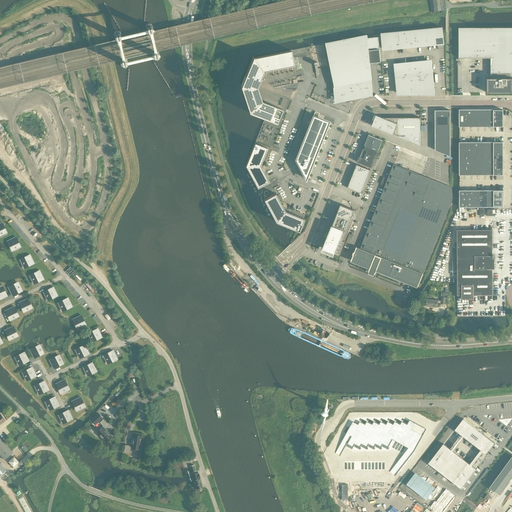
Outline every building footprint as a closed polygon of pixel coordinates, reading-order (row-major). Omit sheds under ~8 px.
[(442,11),(440,0),(432,0),(430,0),(431,12),(434,12),(442,11)] [(145,27),(152,58),(153,58),(154,59),(154,60),(155,60),(156,60),(157,59),(158,59),(159,58),(159,57),(159,56),(152,26),(152,25),(151,24),(150,24),(149,24),(148,24),(147,24),(146,25),(145,26),(145,27)] [(511,78),(509,78),(509,73),(511,72),(511,27),(459,28),(459,58),(491,58),(496,62),(491,68),(491,78),(487,78),(487,93),(511,92),(511,78)] [(153,31),(152,28),(114,37),(114,39),(153,31)] [(442,28),(434,29),(436,44),(443,43),(442,31),(442,28)] [(434,29),(427,30),(428,45),(436,44),(434,29)] [(419,30),(412,31),(413,46),(421,45),(419,30)] [(427,30),(419,30),(421,45),(428,45),(427,30)] [(114,35),(121,65),(121,66),(122,67),(123,67),(124,68),(125,68),(126,67),(127,67),(127,66),(128,65),(128,64),(120,33),(120,32),(119,32),(118,31),(117,31),(116,31),(115,32),(114,33),(114,34),(114,35)] [(412,31),(404,32),(406,47),(413,46),(412,31)] [(404,32),(397,33),(398,48),(406,47),(404,32)] [(391,48),(389,33),(382,34),(382,36),(383,49),(391,48)] [(397,33),(389,33),(391,48),(398,48),(397,33)] [(336,99),(343,99),(343,100),(351,99),(350,98),(358,97),(365,96),(365,95),(372,94),(371,80),(372,80),(370,63),(381,62),(378,37),(368,38),(368,36),(326,44),(334,85),(335,96),(336,99)] [(249,113),(265,119),(255,143),(245,166),(248,171),(244,173),(268,218),(272,216),(275,221),(295,231),(300,233),(304,220),(303,219),(305,215),(288,208),(290,205),(289,205),(283,203),(281,200),(281,201),(280,202),(276,195),(270,183),(264,173),(266,168),(267,168),(264,166),(290,99),(293,100),(297,89),(284,89),(283,86),(304,82),(304,81),(298,83),(297,79),(294,65),(291,50),(254,58),(253,56),(241,87),(249,113)] [(159,56),(158,53),(120,62),(120,65),(159,56)] [(431,61),(424,62),(425,77),(433,76),(432,68),(431,61)] [(418,77),(425,77),(424,62),(416,63),(418,77)] [(404,79),(411,78),(409,63),(402,64),(404,79)] [(411,78),(418,77),(416,63),(409,63),(411,78)] [(395,72),(396,80),(403,79),(404,79),(402,64),(395,65),(395,72)] [(433,76),(425,77),(427,93),(434,93),(433,85),(434,85),(433,76)] [(419,93),(418,77),(411,78),(412,93),(419,93)] [(418,77),(419,93),(426,93),(427,93),(425,77),(418,77)] [(412,93),(411,78),(404,79),(403,79),(405,93),(412,93)] [(405,93),(403,79),(396,80),(397,90),(398,93),(405,93)] [(435,110),(435,150),(450,156),(450,110),(435,110)] [(494,110),(494,118),(503,118),(503,110),(494,110)] [(411,141),(420,145),(420,118),(383,118),(379,117),(376,115),(375,119),(372,126),(396,135),(411,135),(411,141)] [(310,166),(327,122),(313,117),(295,160),(305,179),(310,166)] [(503,118),(494,118),(494,127),(503,127),(503,118)] [(369,134),(358,162),(372,167),(382,140),(382,141),(383,140),(369,135),(369,134)] [(348,188),(361,193),(371,170),(357,165),(357,164),(347,188),(348,188)] [(376,274),(377,272),(417,288),(418,286),(423,273),(452,199),(452,188),(451,187),(439,182),(436,181),(394,165),(388,179),(384,178),(381,184),(385,187),(360,249),(357,248),(357,247),(354,252),(353,254),(351,260),(352,261),(351,262),(370,270),(369,272),(370,272),(369,274),(375,276),(375,274),(376,274)] [(503,190),(494,190),(494,199),(503,199),(503,190)] [(503,199),(494,199),(494,207),(503,207),(503,199)] [(332,228),(326,242),(325,245),(326,245),(323,252),(324,253),(328,254),(335,257),(336,254),(339,256),(357,211),(341,205),(332,228)] [(462,296),(462,300),(474,300),(474,295),(493,295),(493,269),(495,270),(495,259),(493,259),(493,256),(493,251),(492,230),(457,230),(457,251),(458,271),(456,268),(455,248),(452,248),(453,268),(453,275),(458,275),(458,296),(462,296)] [(10,244),(13,250),(19,246),(16,241),(17,240),(16,237),(7,241),(8,244),(10,244)] [(21,260),(24,267),(30,264),(31,265),(34,264),(30,255),(27,256),(27,257),(21,260)] [(31,276),(34,283),(40,280),(41,281),(44,279),(39,270),(36,272),(37,273),(31,276)] [(8,287),(13,296),(16,294),(15,293),(21,290),(18,284),(12,286),(11,285),(8,287)] [(48,299),(54,296),(55,298),(58,296),(53,287),(50,289),(51,290),(45,293),(48,299)] [(441,301),(439,300),(432,299),(432,297),(425,296),(424,301),(427,302),(426,306),(438,308),(439,303),(441,303),(441,304),(445,304),(446,298),(442,297),(441,301)] [(21,305),(24,311),(31,308),(28,302),(29,301),(28,298),(19,303),(20,306),(21,305)] [(59,303),(63,310),(69,307),(69,308),(72,307),(68,298),(65,299),(65,300),(59,303)] [(8,313),(11,319),(17,316),(14,310),(16,310),(14,307),(5,311),(7,314),(8,313)] [(75,322),(78,328),(84,325),(82,319),(83,318),(81,315),(72,319),(74,323),(75,322)] [(10,339),(17,336),(14,330),(15,329),(13,326),(4,331),(6,334),(7,333),(10,339)] [(89,334),(92,341),(98,338),(99,339),(102,337),(98,328),(95,330),(95,331),(89,334)] [(77,350),(80,357),(86,354),(86,355),(89,354),(85,345),(82,346),(82,347),(77,350)] [(30,349),(34,358),(37,357),(37,356),(43,353),(39,346),(33,349),(33,348),(30,349)] [(105,356),(108,363),(114,360),(114,361),(117,359),(113,350),(110,352),(111,353),(105,356)] [(19,364),(25,361),(26,362),(29,361),(24,352),(21,353),(22,355),(16,358),(19,364)] [(57,367),(56,366),(62,363),(59,356),(53,359),(52,358),(49,360),(54,369),(57,367)] [(84,368),(88,374),(94,372),(94,373),(97,371),(93,362),(90,364),(90,365),(84,368)] [(23,373),(27,379),(33,376),(33,378),(36,376),(32,367),(29,369),(29,370),(23,373)] [(58,386),(61,392),(68,389),(65,383),(66,383),(65,380),(56,384),(57,387),(58,386)] [(36,386),(39,393),(45,390),(46,391),(49,390),(44,381),(41,382),(42,384),(36,386)] [(46,402),(50,409),(56,406),(56,407),(59,406),(55,397),(52,398),(52,399),(46,402)] [(74,404),(77,410),(84,407),(81,401),(82,400),(81,397),(72,401),(73,404),(74,404)] [(60,416),(63,422),(69,419),(69,421),(72,419),(68,410),(65,412),(66,413),(60,416)] [(98,413),(90,421),(93,424),(98,420),(99,421),(102,418),(98,413)] [(100,422),(105,427),(108,424),(104,419),(100,422)] [(463,419),(455,430),(462,435),(451,450),(443,444),(428,463),(461,488),(476,469),(472,466),(483,452),(486,454),(495,443),(483,434),(480,432),(480,433),(477,431),(463,420),(464,419),(463,419)] [(353,422),(346,435),(351,438),(348,444),(353,447),(355,444),(360,447),(362,444),(367,447),(369,444),(374,447),(376,444),(381,447),(383,444),(388,447),(392,439),(414,451),(426,429),(410,420),(407,425),(402,422),(400,425),(395,422),(393,425),(388,422),(386,425),(381,422),(379,425),(374,422),(372,425),(367,422),(365,425),(360,422),(358,425),(353,422)] [(96,432),(106,443),(112,437),(102,426),(96,432)] [(130,448),(131,448),(140,450),(142,436),(133,434),(131,446),(125,445),(124,452),(129,452),(130,448)] [(0,454),(5,460),(13,453),(0,438),(0,454)] [(511,456),(490,487),(500,495),(511,477),(511,456)] [(200,478),(199,474),(198,474),(198,472),(192,474),(192,476),(193,480),(196,489),(202,487),(199,478),(200,478)]
